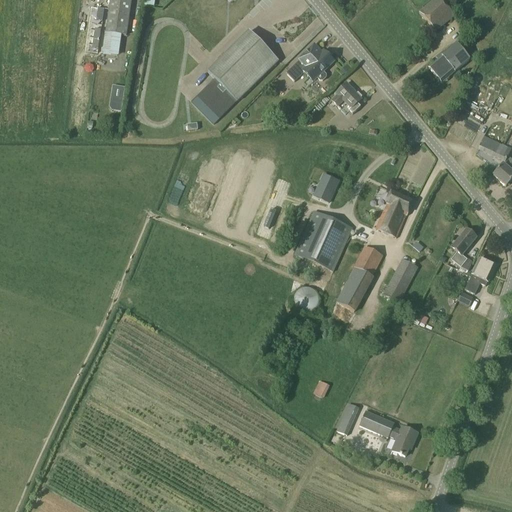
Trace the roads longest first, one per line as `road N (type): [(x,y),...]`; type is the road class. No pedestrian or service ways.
road 1 (tertiary): [(510,237),(314,0)]
road 2 (tertiary): [(434,511),(511,284)]
road 3 (unknown): [(444,157),(366,311)]
